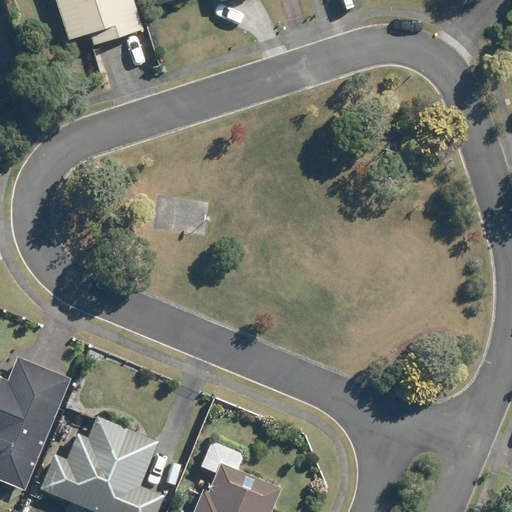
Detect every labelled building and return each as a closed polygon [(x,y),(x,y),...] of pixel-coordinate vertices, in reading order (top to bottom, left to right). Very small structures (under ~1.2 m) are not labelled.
[(53,0),(66,40),(89,33),(92,44),(140,29),(130,0),(53,0)] [(155,12),(151,0),(139,0),(144,15),(155,12)] [(0,479),(23,489),(70,378),(17,356),(6,381),(0,378),(0,479)] [(52,453),(37,488),(95,511),(156,511),(163,496),(138,486),(157,441),(96,416),(86,438),(76,433),(66,459),(52,453)] [(265,511),(277,486),(234,468),(238,457),(236,451),(213,441),(205,444),(197,465),(211,471),(203,490),(200,488),(189,511),(265,511)]
